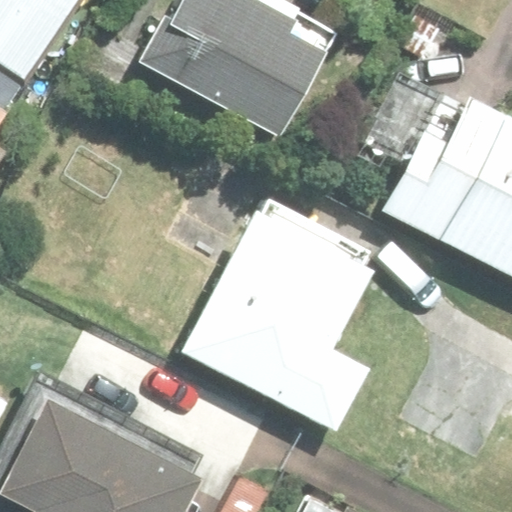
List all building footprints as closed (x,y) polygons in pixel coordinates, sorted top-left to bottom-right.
[(0,0),(0,118),(4,121),(88,0),(0,0)] [(336,40),(261,0),(255,0),(251,9),(233,0),(192,0),(175,31),(168,28),(143,72),(285,149),(329,65),(324,62),(336,40)] [(417,20),(398,50),(422,66),(441,36),(417,20)] [(362,153),(408,176),(385,223),(511,287),(511,130),(473,111),(467,124),(395,87),(362,153)] [(0,177),(8,166),(0,160),(0,140),(11,126),(4,121),(0,118),(0,177)] [(264,206),(183,366),(338,444),(370,381),(338,364),(379,284),(363,276),(370,260),(264,206)] [(212,511),(218,503),(205,496),(207,492),(194,484),(203,467),(39,384),(0,460),(0,511),(212,511)]
